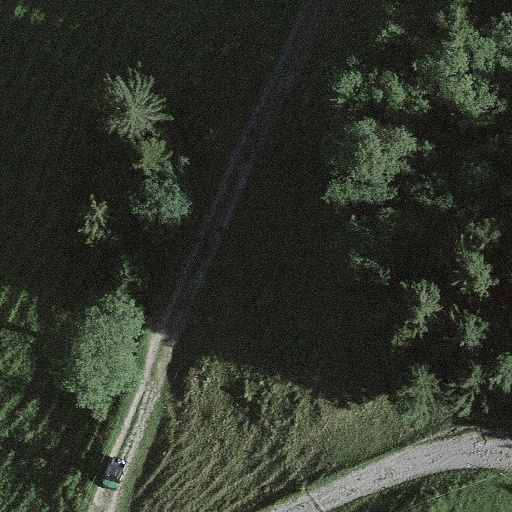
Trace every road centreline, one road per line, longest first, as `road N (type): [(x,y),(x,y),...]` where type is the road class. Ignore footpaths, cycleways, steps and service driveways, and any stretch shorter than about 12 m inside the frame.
road 1 (track): [(330,0),(108,511)]
road 2 (track): [(288,511),(379,461),(511,449)]
